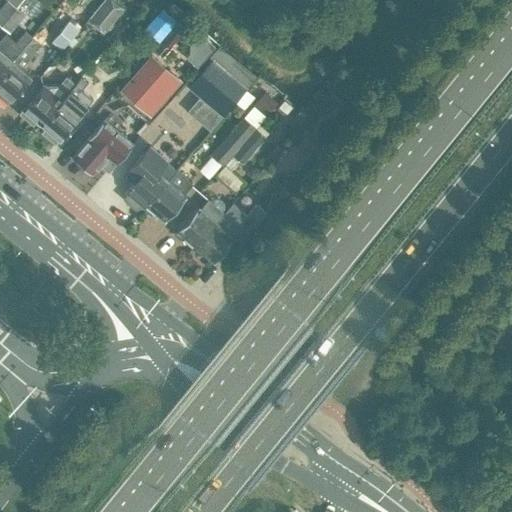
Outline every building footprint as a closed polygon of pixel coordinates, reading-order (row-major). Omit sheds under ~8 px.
[(6,0),(0,8),(0,23),(2,25),(17,7),(21,0),(6,0)] [(123,10),(111,0),(106,0),(89,20),(103,32),(123,10)] [(17,7),(2,25),(10,31),(25,13),(17,7)] [(157,40),(174,20),(160,9),(144,28),(157,40)] [(62,49),(79,29),(70,21),(53,41),(62,49)] [(0,74),(32,38),(23,31),(10,47),(14,51),(9,57),(0,50),(0,74)] [(11,98),(30,75),(20,67),(40,44),(32,38),(0,74),(0,96),(6,101),(9,97),(11,98)] [(150,116),(183,79),(153,53),(120,90),(150,116)] [(245,87),(212,59),(188,86),(222,115),(245,87)] [(41,123),(73,84),(65,77),(57,87),(61,91),(56,97),(42,85),(22,108),(24,109),(20,113),(32,124),(36,120),(41,123)] [(58,139),(78,116),(67,108),(81,91),(73,84),(41,123),(58,139)] [(104,99),(96,92),(83,107),(91,113),(104,99)] [(239,115),(207,151),(218,161),(250,125),(239,115)] [(91,171),(99,162),(107,169),(130,141),(103,119),(73,155),(91,171)] [(263,137),(254,129),(237,149),(246,156),(263,137)] [(146,204),(176,170),(175,169),(175,168),(164,159),(165,158),(148,145),(128,169),(137,177),(127,188),(146,204)] [(184,195),(182,193),(191,183),(176,170),(146,204),(164,219),(184,195)] [(194,245),(222,211),(206,197),(199,207),(197,205),(176,230),(194,245)] [(212,261),(233,237),(240,243),(265,214),(255,205),(242,219),(239,217),(234,222),(222,211),(194,245),(212,261)]
